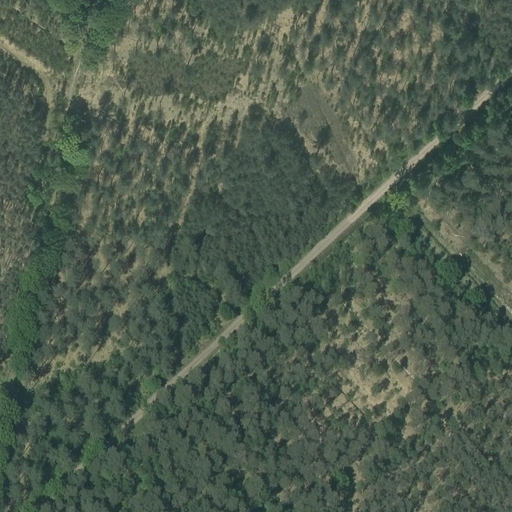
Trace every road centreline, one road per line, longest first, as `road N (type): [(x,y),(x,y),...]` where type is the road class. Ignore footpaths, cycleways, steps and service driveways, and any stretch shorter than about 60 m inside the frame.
road 1 (track): [(26,511),(381,192)]
road 2 (track): [(50,209),(0,436)]
road 3 (track): [(69,207),(44,210),(67,86),(0,43)]
road 4 (track): [(69,207),(120,0)]
road 5 (track): [(511,69),(381,192)]
